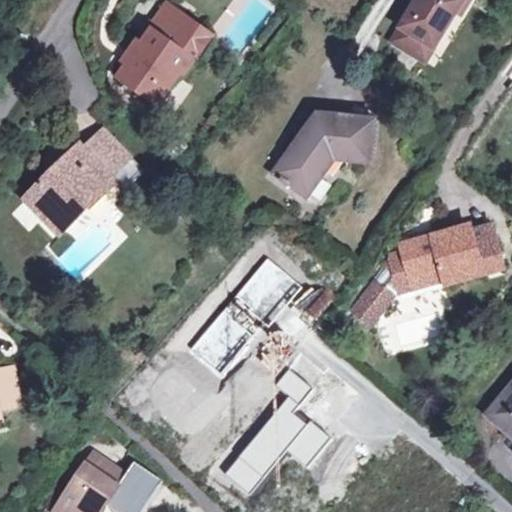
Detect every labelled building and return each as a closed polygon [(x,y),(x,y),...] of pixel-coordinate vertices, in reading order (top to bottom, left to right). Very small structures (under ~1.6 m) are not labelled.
[(418,0),(415,6),(392,42),(417,57),(426,43),(434,49),(456,14),(464,0),(462,0),(418,0)] [(462,0),(464,0),(456,14),(461,17),(471,0),(462,0)] [(170,5),(152,29),(168,41),(185,17),(170,5)] [(168,41),(152,29),(142,44),(138,41),(129,52),(134,55),(126,65),(130,67),(121,80),(153,104),(164,89),(167,91),(179,75),(183,77),(213,37),(185,17),(168,41)] [(426,43),(417,57),(426,62),(434,49),(426,43)] [(122,62),(126,65),(134,55),(129,52),(122,62)] [(327,169),(323,166),(332,154),(346,156),(346,160),(368,162),(372,123),(319,117),(276,174),(307,197),(327,169)] [(114,181),(110,178),(129,160),(104,133),(85,151),(80,146),(25,200),(59,234),(114,181)] [(471,237),(492,232),(491,227),(470,233),(471,237)] [(471,237),(470,233),(469,228),(401,246),(404,255),(408,270),(395,274),(399,288),(400,293),(416,288),(444,281),(445,286),(504,271),(492,232),(471,237)] [(399,288),(395,274),(408,270),(404,255),(391,259),(391,262),(354,312),(373,325),(399,288)] [(293,412),(290,410),(272,432),(306,461),(363,395),(328,365),(304,393),(306,395),(293,412)] [(11,370),(0,371),(0,409),(19,406),(11,370)] [(511,392),(492,416),(511,433),(511,392)] [(93,456),(86,466),(93,471),(100,460),(93,456)] [(93,471),(86,466),(54,511),(101,511),(109,501),(117,489),(125,477),(100,460),(93,471)] [(125,477),(117,489),(139,505),(155,482),(131,469),(125,477)] [(124,511),(133,511),(139,505),(117,489),(109,501),(124,511)]
